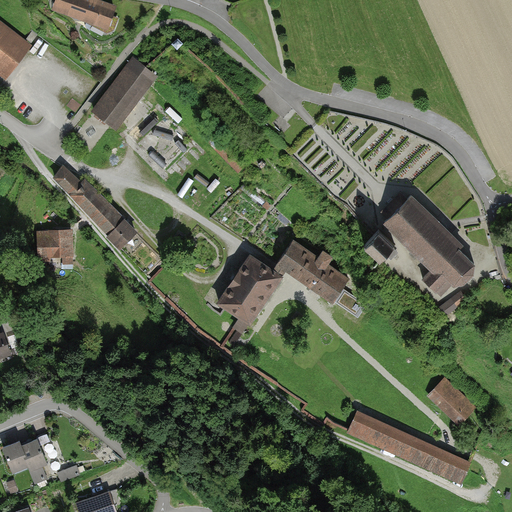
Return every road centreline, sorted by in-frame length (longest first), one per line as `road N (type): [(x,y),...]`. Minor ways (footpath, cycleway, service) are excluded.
road 1 (residential): [(166,0),(212,17),(289,86),(444,139),(494,206)]
road 2 (residential): [(0,424),(46,405),(74,409),(159,481),(163,511)]
